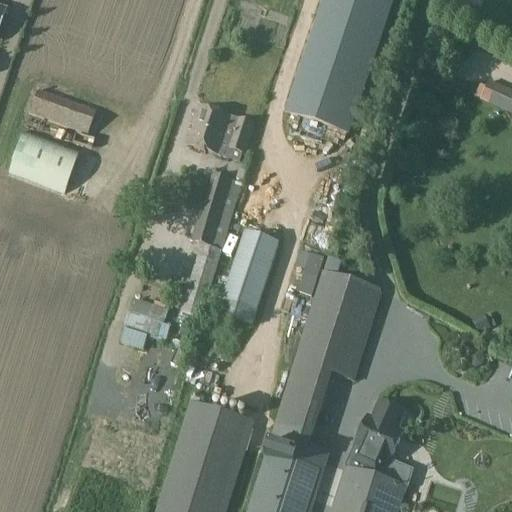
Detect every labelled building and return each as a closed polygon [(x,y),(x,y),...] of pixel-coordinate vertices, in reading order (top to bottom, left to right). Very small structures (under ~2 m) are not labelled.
[(395,0),(322,0),(283,116),(350,137),(395,0)] [(36,92),(28,116),(87,137),(96,113),(36,92)] [(414,94),(406,108),(427,120),(435,107),(414,94)] [(245,156),(253,126),(197,108),(186,147),(219,158),(219,157),(229,160),(231,151),(245,156)] [(399,127),(404,145),(424,140),(420,122),(399,127)] [(20,137),(11,163),(70,183),(79,159),(20,137)] [(212,250),(231,184),(232,182),(211,176),(191,244),(201,247),(212,250)] [(231,184),(212,250),(222,253),(243,187),(231,184)] [(174,206),(189,208),(191,196),(175,194),(174,206)] [(47,230),(51,213),(24,206),(20,223),(47,230)] [(309,241),(327,246),(338,211),(328,208),(322,226),(314,224),(309,241)] [(217,316),(254,328),(281,246),(245,233),(217,316)] [(212,250),(201,247),(182,316),(202,322),(222,253),(212,250)] [(177,275),(177,251),(151,250),(151,274),(177,275)] [(323,276),(295,365),(332,376),(354,383),(381,298),(380,293),(323,276)] [(295,308),(305,283),(292,278),(282,302),(295,308)] [(122,327),(158,340),(164,323),(127,311),(122,327)] [(484,318),(473,325),(479,336),(490,330),(484,318)] [(442,439),(453,446),(477,407),(465,400),(442,439)] [(355,449),(390,464),(403,434),(398,432),(405,415),(380,404),(372,421),(368,419),(354,449),(355,449)] [(226,511),(254,425),(190,405),(156,511),(226,511)] [(272,439),(249,511),(311,511),(329,457),(309,451),(272,439)] [(355,449),(345,471),(364,476),(360,489),(401,501),(405,489),(406,490),(411,473),(390,464),(355,449)] [(428,480),(457,488),(461,473),(431,466),(428,480)] [(399,511),(406,490),(405,489),(401,501),(360,489),(364,476),(345,471),(345,470),(332,511),(399,511)]
